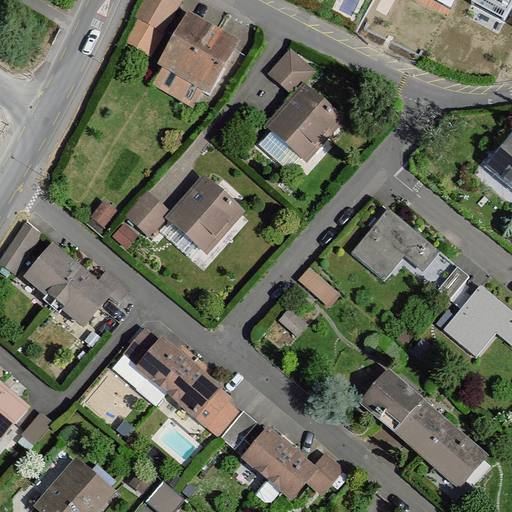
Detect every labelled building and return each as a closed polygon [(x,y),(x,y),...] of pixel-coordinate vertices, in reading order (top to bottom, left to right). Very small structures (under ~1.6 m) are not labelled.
[(182,0),(146,0),(136,18),(164,33),(182,0)] [(511,0),(472,0),(505,18),(511,4),(511,0)] [(234,48),(191,22),(165,66),(209,91),(234,48)] [(315,74),(292,54),(272,76),(294,95),(315,74)] [(399,99),(384,91),(379,101),(394,109),(399,99)] [(339,119),(308,93),(275,132),(293,147),(305,158),(339,119)] [(293,147),(275,132),(262,147),(279,162),(293,147)] [(511,143),(492,168),(511,184),(511,143)] [(239,211),(208,184),(175,223),(205,249),(239,211)] [(171,216),(148,195),(128,217),(151,238),(171,216)] [(432,246),(390,211),(353,255),(385,281),(406,257),(416,265),(432,246)] [(43,235),(25,223),(0,261),(0,262),(16,274),(43,235)] [(137,236),(125,226),(116,237),(127,247),(137,236)] [(53,250),(29,278),(58,302),(82,275),(53,250)] [(323,302),(332,290),(310,269),(300,280),(323,302)] [(470,278),(458,269),(440,291),(452,301),(470,278)] [(97,288),(82,275),(58,302),(87,326),(110,299),(97,288)] [(97,288),(110,299),(119,306),(129,295),(107,276),(97,288)] [(511,337),(511,313),(482,288),(460,314),(445,332),(477,358),(498,334),(508,342),(511,337)] [(339,296),(332,290),(323,302),(330,307),(339,296)] [(306,327),(291,314),(283,323),(299,336),(306,327)] [(142,368),(161,345),(146,332),(126,355),(142,368)] [(191,367),(163,343),(161,345),(142,368),(140,370),(149,377),(169,394),(191,367)] [(219,391),(191,367),(169,394),(197,418),(219,391)] [(398,433),(422,403),(389,375),(364,403),(380,417),(398,433)] [(169,394),(149,377),(138,391),(157,407),(169,394)] [(27,411),(0,388),(0,436),(3,439),(16,424),(27,411)] [(231,401),(219,391),(197,418),(208,428),(228,405),(231,401)] [(422,403),(398,433),(423,454),(461,486),(485,458),(422,403)] [(239,414),(228,405),(208,428),(219,437),(239,414)] [(52,423),(40,413),(24,432),(21,436),(33,446),(52,423)] [(258,424),(245,413),(222,440),(236,451),(258,424)] [(292,453),(269,433),(256,449),(246,460),(270,480),(292,453)] [(316,472),(292,453),(270,480),(284,491),(293,500),(308,482),(316,472)] [(327,458),(316,472),(308,482),(323,496),(330,487),(343,472),(327,458)] [(92,511),(111,491),(79,462),(47,498),(52,503),(43,511),(92,511)] [(152,481),(142,473),(134,482),(144,490),(152,481)] [(274,504),(284,491),(270,480),(256,496),(266,505),(274,504)] [(173,511),(184,500),(163,483),(146,502),(157,511),(173,511)]
